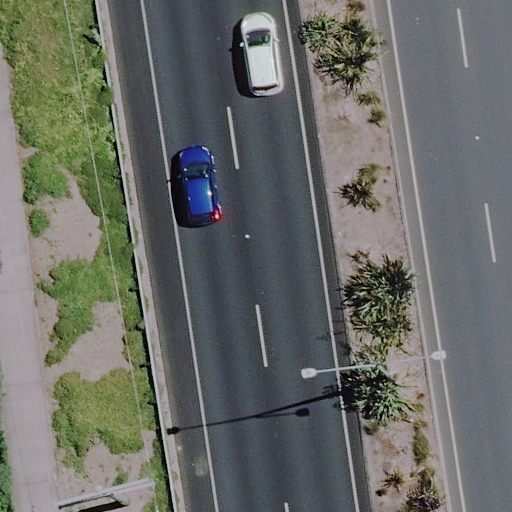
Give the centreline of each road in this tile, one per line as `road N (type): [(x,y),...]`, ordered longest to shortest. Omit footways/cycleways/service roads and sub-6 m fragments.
road 1 (primary): [(289,511),(208,0)]
road 2 (primary): [(456,0),(497,245)]
